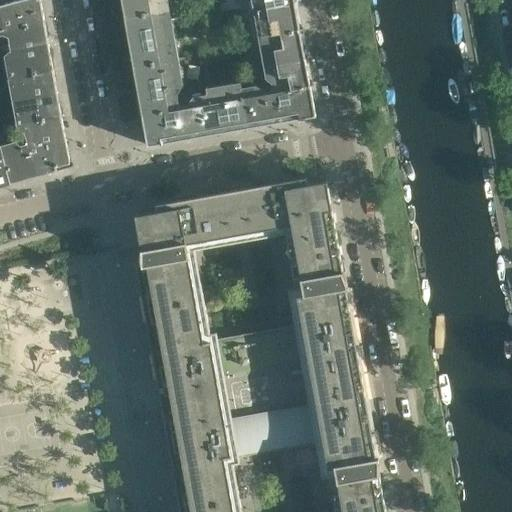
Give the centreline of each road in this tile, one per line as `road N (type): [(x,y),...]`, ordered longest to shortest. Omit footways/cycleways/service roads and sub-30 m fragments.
road 1 (residential): [(343,138),(412,511)]
road 2 (residential): [(108,186),(343,138)]
road 3 (residential): [(108,186),(75,0)]
road 4 (residential): [(319,0),(343,138)]
